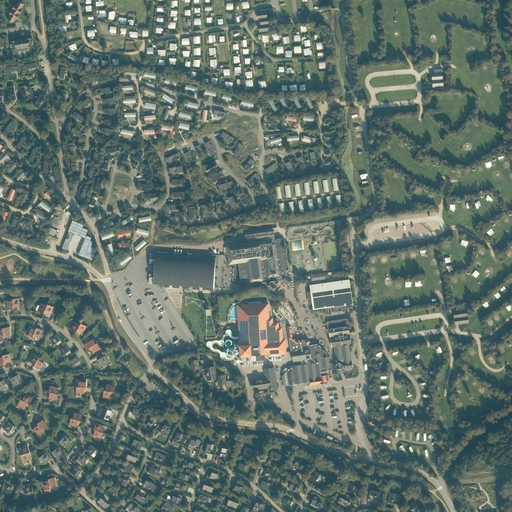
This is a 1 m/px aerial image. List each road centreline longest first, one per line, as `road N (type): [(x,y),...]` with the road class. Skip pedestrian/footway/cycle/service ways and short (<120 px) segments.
road 1 (residential): [(370,460),(281,427),(202,414),(154,369)]
road 2 (residential): [(55,468),(87,424),(87,358),(45,321),(0,319)]
road 3 (residential): [(263,153),(258,115),(135,81),(87,90)]
road 4 (residential): [(79,0),(86,41),(99,51),(133,52),(153,39),(245,25)]
road 5 (residential): [(157,208),(169,187),(164,154),(209,136),(223,166),(255,200)]
road 6 (residential): [(355,244),(356,222),(375,205),(361,110)]
